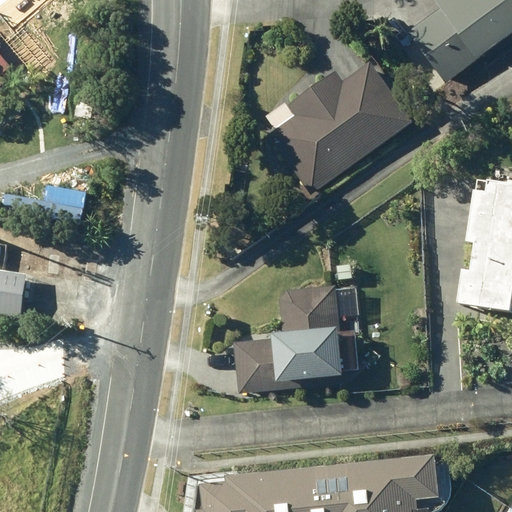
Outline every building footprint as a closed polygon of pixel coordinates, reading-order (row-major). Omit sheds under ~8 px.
[(445,0),(443,2),(449,9),(415,33),(452,86),(485,62),(487,64),(511,46),(511,0),(479,0),(474,4),(471,0),(445,0)] [(6,77),(15,69),(0,50),(0,94),(12,84),(6,77)] [(294,107),(301,119),(276,136),(316,195),(420,124),(379,64),(349,84),(342,75),(294,107)] [(486,194),(478,246),(486,248),(482,276),(474,275),(469,308),(511,314),(511,177),(509,177),(508,187),(500,186),(498,196),(486,194)] [(222,250),(233,260),(244,249),(233,238),(222,250)] [(356,267),(341,268),(342,282),(357,282),(356,267)] [(0,314),(20,317),(26,274),(0,270),(0,314)] [(285,300),(289,334),(277,335),(278,341),(238,345),(243,395),(348,385),(342,319),(364,317),(362,291),(341,293),(340,288),(292,292),(285,300)] [(426,511),(426,503),(450,501),(447,460),(235,479),(235,486),(208,489),(210,511),(426,511)]
